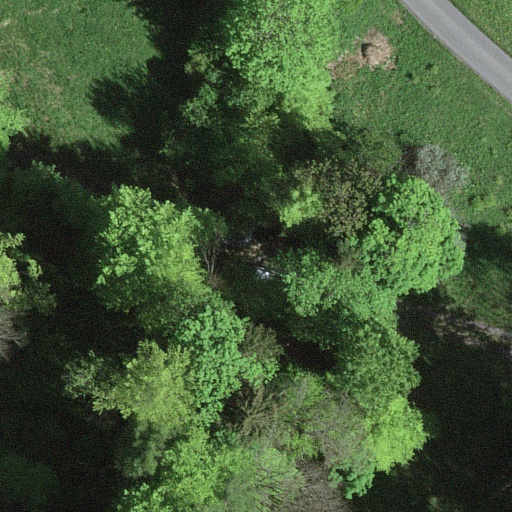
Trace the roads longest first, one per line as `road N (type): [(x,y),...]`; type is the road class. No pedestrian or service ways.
road 1 (track): [(511,349),(439,303),(230,251),(0,163)]
road 2 (unclassified): [(413,0),(511,117)]
